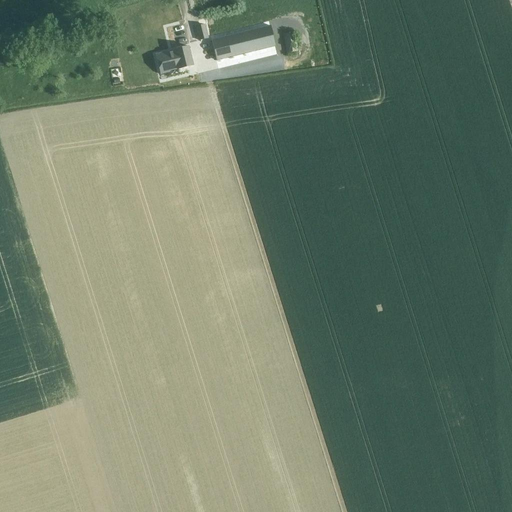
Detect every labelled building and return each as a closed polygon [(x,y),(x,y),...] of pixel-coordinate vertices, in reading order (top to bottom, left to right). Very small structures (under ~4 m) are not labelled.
[(282,0),(278,0),(267,1),(269,22),(285,20),(282,0)] [(197,27),(200,40),(208,38),(204,25),(197,27)] [(270,26),(211,40),(216,61),(275,46),(270,26)] [(284,35),(287,53),(298,52),(294,33),(284,35)] [(161,53),(155,55),(160,75),(161,74),(168,73),(170,72),(169,71),(178,69),(178,70),(186,68),(193,67),(189,47),(189,46),(188,47),(180,49),(174,50),(173,50),(173,51),(174,51),(174,52),(175,55),(168,57),(167,52),(161,53)]
